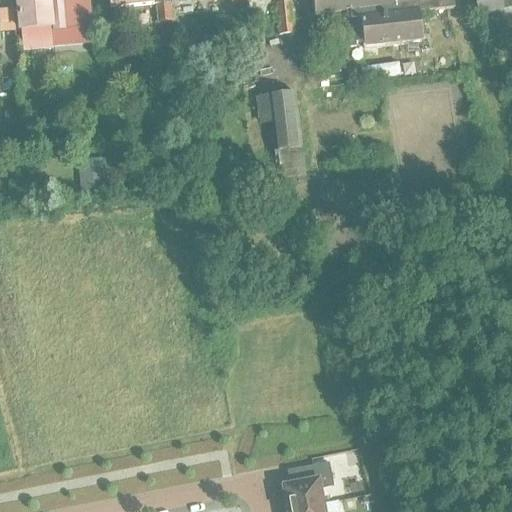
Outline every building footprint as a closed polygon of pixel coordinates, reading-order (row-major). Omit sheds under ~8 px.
[(33,0),(17,2),(20,31),(22,52),(53,50),(52,33),(65,32),(62,0),(33,0)] [(109,0),(110,8),(149,5),(149,6),(155,5),(157,23),(171,21),(169,4),(172,4),(171,0),(109,0)] [(311,0),(314,17),(346,13),(350,13),(349,0),(311,0)] [(349,0),(350,13),(346,13),(347,21),(338,22),(341,51),(355,50),(355,45),(362,45),(363,50),(422,43),(418,14),(454,10),(452,0),(349,0)] [(474,0),(479,17),(482,16),(484,26),(505,22),(499,0),(474,0)] [(275,4),(279,36),(294,34),(291,2),(275,4)] [(106,9),(94,10),(97,31),(108,29),(106,9)] [(0,33),(14,32),(13,10),(0,10),(0,33)] [(364,63),(365,78),(403,77),(403,62),(364,63)] [(271,126),(275,153),(278,181),(305,178),(295,95),(257,100),(260,125),(271,126)] [(114,171),(99,153),(70,178),(85,196),(114,171)] [(287,511),(291,511),(322,506),(319,491),(333,489),(329,464),(287,473),(290,487),(283,489),(287,511)]
